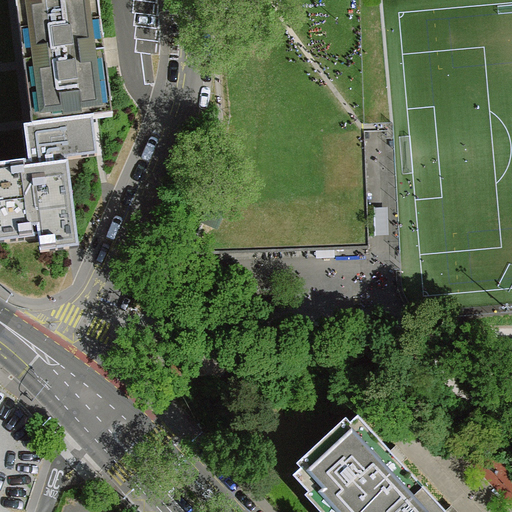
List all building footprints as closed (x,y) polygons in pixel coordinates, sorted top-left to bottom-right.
[(26,64),(105,54),(98,0),(23,0),(17,1),(26,64)] [(114,116),(105,54),(26,64),(36,126),(95,119),(114,116)] [(80,244),(69,160),(99,156),(95,119),(36,126),(26,127),(30,161),(0,165),(0,240),(39,236),(41,249),(80,244)] [(223,315),(222,293),(200,294),(200,316),(223,315)] [(173,354),(175,375),(223,372),(222,352),(173,354)] [(329,511),(398,511),(425,488),(359,417),(296,476),(329,511)] [(511,496),(511,445),(511,444),(485,470),(511,496)] [(446,511),(425,488),(398,511),(446,511)]
